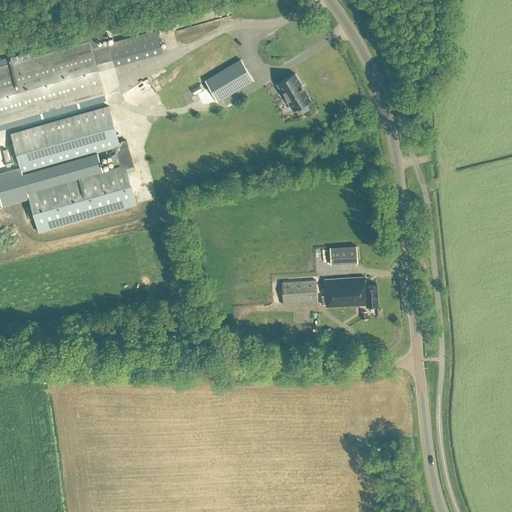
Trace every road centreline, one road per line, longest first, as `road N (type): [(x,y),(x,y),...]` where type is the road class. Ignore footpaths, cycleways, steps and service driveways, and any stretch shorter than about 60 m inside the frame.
road 1 (unclassified): [(0,350),(417,361)]
road 2 (track): [(348,25),(220,104),(166,112),(106,99),(0,131)]
road 3 (tertiary): [(417,361),(379,92),(329,0)]
road 4 (tertiary): [(441,511),(417,361)]
